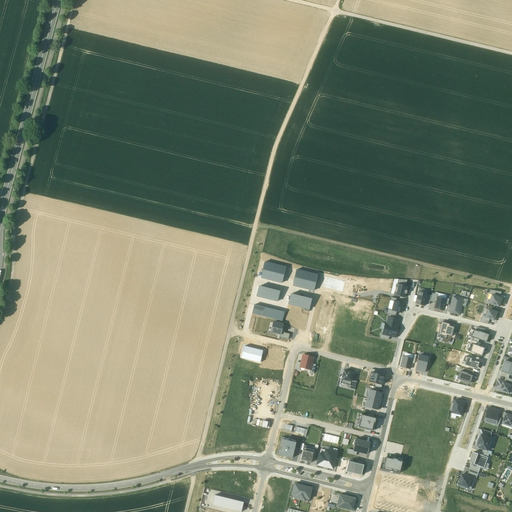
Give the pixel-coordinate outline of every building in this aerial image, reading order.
[(282,283),(286,266),(265,261),(262,272),(261,272),(261,274),(260,278),(282,283)] [(317,274),(297,269),(292,285),(313,291),(317,274)] [(395,295),(405,298),(406,294),(407,291),(406,291),(407,287),(406,287),(397,285),(396,288),(395,292),(395,295)] [(280,291),(259,286),(256,296),(277,301),(280,291)] [(419,292),(416,304),(425,306),(425,303),(427,294),(419,292)] [(288,304),(309,310),(311,299),(291,293),(288,304)] [(490,304),(500,307),(503,298),(500,298),(493,295),(490,304)] [(436,303),(435,308),(444,311),(446,304),(447,299),(437,297),(436,303)] [(462,306),(464,299),(454,297),(451,307),(451,310),(450,312),(460,314),(462,306)] [(396,302),(394,302),(392,310),(392,311),(397,312),(402,313),(404,303),(396,302)] [(254,304),(252,314),(282,321),(285,312),(254,304)] [(490,319),(495,321),(498,313),(489,309),(486,318),(490,319)] [(488,324),(490,319),(486,318),(482,316),(480,323),(488,324)] [(387,324),(386,323),(383,334),(381,334),(380,338),(389,340),(390,336),(396,338),(398,327),(397,326),(399,320),(388,317),(387,324)] [(281,335),(283,326),(284,324),(273,322),(271,333),(280,335),(281,335)] [(450,324),(442,322),(441,325),(439,333),(442,334),(452,337),(453,332),(454,329),(455,326),(450,324)] [(279,338),(288,340),(290,334),(284,333),(286,327),(283,326),(281,335),(280,335),(279,338)] [(472,337),(474,338),(480,340),(487,342),(490,335),(484,333),(479,331),(479,332),(476,331),(475,330),(472,337)] [(480,347),(472,344),(470,348),(472,349),(471,352),(482,356),(485,348),(480,347)] [(241,357),(260,362),(262,350),(244,346),(241,357)] [(313,358),(303,355),(301,363),(300,368),(310,370),(312,364),(313,358)] [(424,373),(428,357),(419,355),(416,371),(424,373)] [(412,359),(403,357),(401,367),(409,369),(412,359)] [(479,366),(480,363),(478,362),(476,361),(475,362),(472,361),(472,359),(465,357),(464,361),(463,361),(462,364),(475,369),(477,368),(479,366)] [(511,363),(505,361),(501,372),(503,372),(510,375),(511,375),(511,363)] [(343,370),(341,380),(351,382),(352,380),(354,373),(343,370)] [(465,372),(461,371),(460,375),(459,375),(458,379),(459,379),(459,380),(470,384),(473,376),(468,374),(469,373),(465,372)] [(376,384),(382,385),(385,375),(384,375),(371,372),(368,382),(376,384)] [(502,391),(510,394),(511,387),(511,385),(504,383),(505,382),(499,380),(495,390),(501,392),(502,391)] [(367,398),(380,402),(382,393),(369,390),(367,398)] [(450,400),(440,397),(437,409),(448,411),(450,400)] [(378,410),(380,402),(367,398),(364,407),(378,410)] [(453,412),(452,413),(462,415),(465,402),(456,400),(455,403),(453,412)] [(486,417),(485,422),(491,423),(494,421),(497,422),(498,416),(500,411),(489,408),(487,414),(486,417)] [(371,431),(373,431),(376,418),(374,417),(368,416),(361,414),(358,428),(365,429),(371,431)] [(511,415),(507,414),(506,414),(505,418),(503,424),(511,426),(511,415)] [(483,430),(481,436),(492,439),(491,440),(495,441),(496,438),(491,436),(492,433),(483,430)] [(492,439),(481,436),(481,437),(479,437),(475,446),(483,449),(488,451),(491,440),(492,439)] [(292,459),(296,443),(281,439),(277,455),(292,459)] [(370,443),(357,440),(356,445),(355,445),(353,450),(353,451),(357,452),(367,454),(370,443)] [(315,448),(304,445),(300,460),(311,463),(313,455),(314,449),(315,448)] [(333,468),(336,453),(333,452),(321,449),(317,465),(333,468)] [(473,453),(470,463),(472,464),(481,467),(485,468),(488,458),(483,456),(474,453),(473,453)] [(399,474),(402,462),(397,460),(393,458),(392,459),(386,458),(383,470),(399,474)] [(346,472),(361,475),(363,465),(348,462),(346,472)] [(472,464),(470,469),(479,472),(481,467),(472,464)] [(470,469),(468,475),(475,477),(477,478),(479,472),(470,469)] [(458,486),(471,491),(475,477),(468,475),(462,473),(458,486)] [(430,477),(428,486),(434,488),(437,479),(430,477)] [(295,498),(300,500),(303,486),(294,484),(292,495),(296,496),(295,498)] [(305,501),(305,498),(309,499),(312,488),(303,486),(300,500),(305,501)] [(436,501),(438,491),(417,486),(415,497),(436,501)] [(337,507),(352,511),(355,498),(339,494),(337,507)] [(212,505),(240,511),(241,511),(244,502),(215,495),(212,505)]
